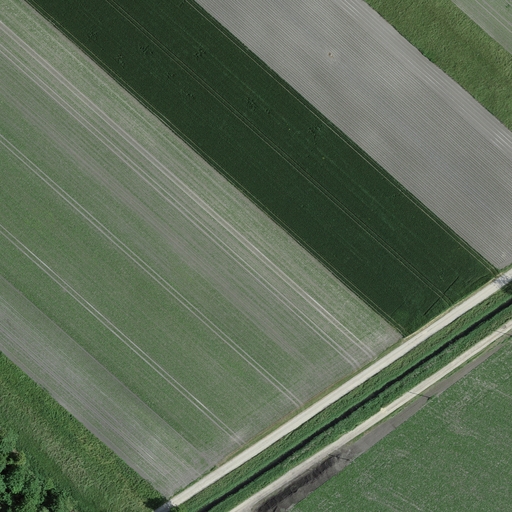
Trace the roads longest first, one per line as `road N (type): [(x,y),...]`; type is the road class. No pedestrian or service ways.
road 1 (track): [(511,262),(160,511)]
road 2 (track): [(243,511),(511,317)]
